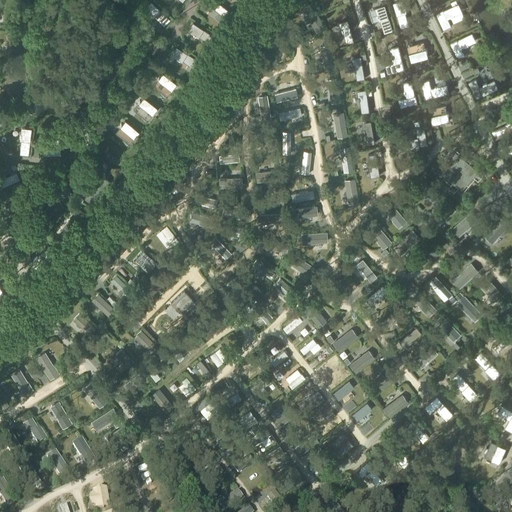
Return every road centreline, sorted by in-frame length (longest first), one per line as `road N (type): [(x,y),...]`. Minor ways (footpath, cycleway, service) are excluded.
road 1 (track): [(22,511),(153,442),(305,295),(391,177),(480,129)]
road 2 (track): [(255,3),(291,29),(320,187),(346,236),(410,276),(462,250),(511,290)]
road 3 (track): [(0,149),(36,162),(85,151),(108,158),(132,176),(259,339)]
road 4 (track): [(172,225),(185,211),(195,173),(258,82),(299,63)]
road 5 (track): [(214,278),(257,241),(242,105)]
road 6 (track): [(354,0),(391,177)]
road 7 (track): [(305,295),(354,310),(426,394)]
road 8 (track): [(274,325),(365,449)]
road 9 (track): [(225,370),(319,487)]
road 10 (track): [(184,414),(259,511)]
